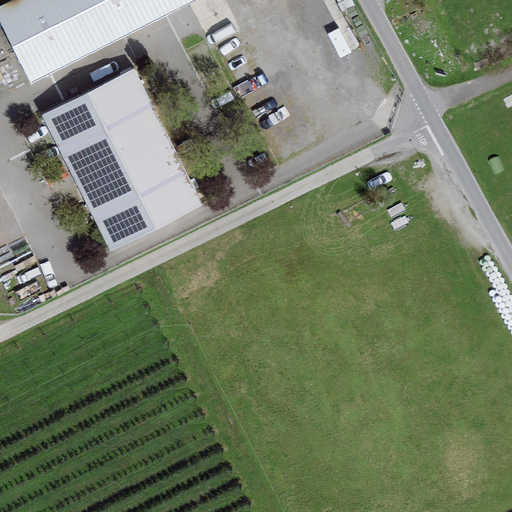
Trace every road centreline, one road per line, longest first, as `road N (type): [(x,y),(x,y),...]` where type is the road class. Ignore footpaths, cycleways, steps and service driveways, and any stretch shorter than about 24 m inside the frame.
road 1 (unclassified): [(426,121),(0,333)]
road 2 (unclassified): [(426,121),(511,276)]
road 3 (unclassified): [(363,0),(426,121)]
